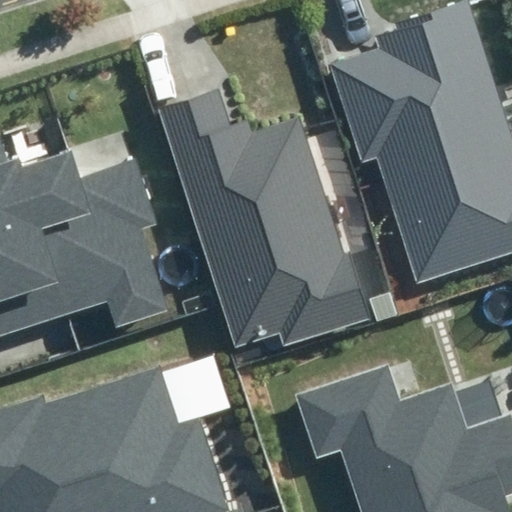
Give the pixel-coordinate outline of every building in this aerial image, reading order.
[(511,245),(511,135),(466,0),(460,0),(364,32),(368,44),(326,57),(360,160),(375,155),(416,277),(511,245)] [(220,89),(159,109),(235,344),(280,329),(287,349),(375,320),(307,109),(234,132),(220,89)] [(29,197),(80,180),(70,149),(8,170),(0,146),(0,340),(70,317),(29,197)] [(29,197),(70,317),(105,305),(113,328),(168,310),(140,227),(156,222),(135,161),(80,180),(29,197)] [(353,511),(413,511),(489,488),(511,479),(511,433),(506,417),(470,429),(451,374),(403,390),(391,355),(288,390),(313,465),(335,457),(353,511)] [(37,395),(0,406),(0,511),(234,511),(203,411),(178,419),(162,370),(41,407),(37,395)] [(496,511),(489,488),(413,511),(496,511)]
